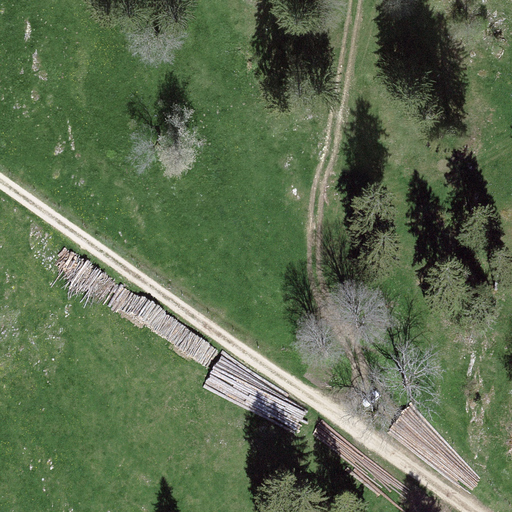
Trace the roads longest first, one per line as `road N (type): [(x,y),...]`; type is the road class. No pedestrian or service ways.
road 1 (track): [(474,511),(0,180)]
road 2 (track): [(370,440),(353,358),(320,298),(310,252),(355,0)]
